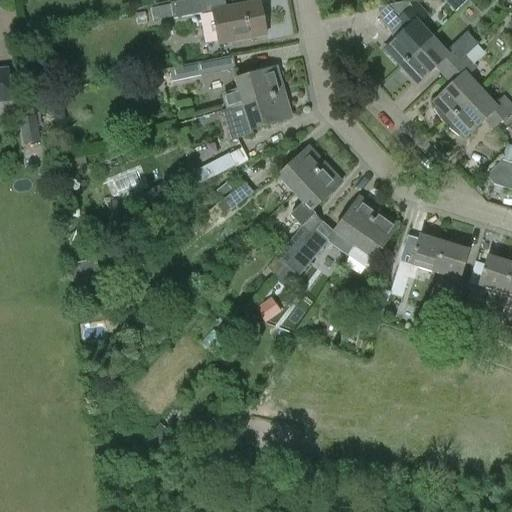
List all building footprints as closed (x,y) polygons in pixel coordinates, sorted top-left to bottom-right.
[(173,19),(213,11),(219,44),(265,35),(259,2),(226,8),(224,0),(185,0),(170,3),(170,5),(151,8),(151,12),(153,21),(172,18),(173,19)] [(432,38),(419,24),(428,15),(417,3),(413,7),(408,2),(377,9),(379,20),(389,31),(393,41),(384,50),(400,67),(432,38)] [(434,68),(442,77),(466,55),(477,45),(466,32),(445,52),(432,38),(400,67),(416,85),(434,68)] [(466,55),(442,77),(451,86),(433,103),(436,106),(433,109),(440,120),(444,125),(449,120),(481,91),(468,77),(477,68),(466,55)] [(232,57),(169,69),(170,74),(172,82),(201,76),(235,69),(232,57)] [(225,108),(226,111),(283,93),(276,68),(235,80),(238,89),(220,95),(225,108)] [(0,102),(10,102),(7,70),(0,70),(0,102)] [(449,120),(444,125),(448,129),(458,137),(461,134),(465,137),(483,121),(492,131),(511,112),(511,105),(503,96),(494,105),(481,91),(449,120)] [(253,135),(251,130),(291,118),(283,93),(226,111),(221,112),(230,142),(253,135)] [(36,116),(18,119),(23,145),(40,141),(36,116)] [(511,146),(506,145),(501,161),(510,164),(511,156),(511,146)] [(294,194),(324,165),(308,148),(278,177),(294,194)] [(229,155),(202,168),(208,180),(234,166),(247,160),(242,149),(229,155)] [(511,164),(510,164),(501,161),(485,176),(494,185),(511,190),(511,164)] [(290,216),(300,227),(314,214),(311,211),(341,183),(324,165),(294,194),(303,203),(290,216)] [(230,211),(253,193),(245,183),(215,206),(223,215),(230,209),(230,211)] [(347,256),(347,255),(378,212),(358,198),(334,232),(328,242),(347,256)] [(397,225),(378,212),(347,255),(367,269),(397,225)] [(276,258),(286,267),(312,234),(300,227),(276,258)] [(298,277),(327,243),(314,232),(312,234),(286,267),(298,277)] [(401,259),(390,293),(390,295),(401,298),(407,279),(414,281),(418,268),(434,273),(443,243),(419,236),(411,262),(401,259)] [(458,280),(468,251),(443,243),(434,273),(458,280)] [(511,264),(487,257),(478,287),(502,294),(511,264)] [(502,294),(511,296),(511,264),(502,294)] [(390,293),(378,289),(369,316),(368,315),(363,329),(376,333),(381,320),(390,295),(390,293)] [(444,315),(423,309),(420,318),(441,325),(453,329),(458,314),(460,305),(449,301),(444,315)] [(423,309),(414,306),(412,316),(420,318),(423,309)] [(465,332),(488,339),(491,330),(468,323),(469,318),(458,314),(453,329),(465,332)] [(511,345),(511,336),(491,330),(488,339),(511,346),(511,345)] [(301,460),(303,423),(249,420),(247,458),(301,460)] [(145,443),(156,451),(170,434),(159,425),(145,443)]
